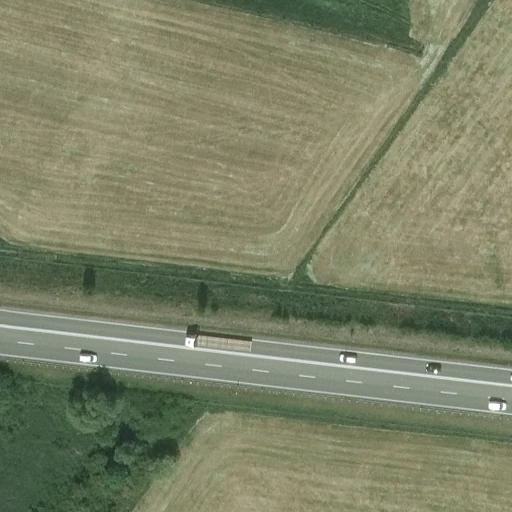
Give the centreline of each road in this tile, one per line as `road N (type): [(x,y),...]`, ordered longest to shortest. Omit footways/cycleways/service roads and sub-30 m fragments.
road 1 (trunk): [(511,378),(0,319)]
road 2 (trunk): [(0,344),(511,403)]
